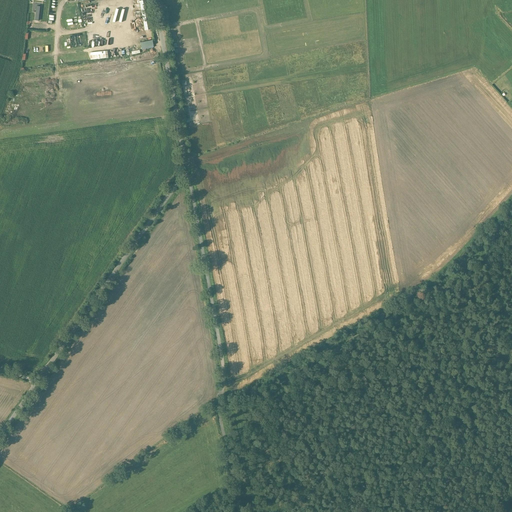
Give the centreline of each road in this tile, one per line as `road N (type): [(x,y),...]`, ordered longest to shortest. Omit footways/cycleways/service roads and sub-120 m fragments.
road 1 (unclassified): [(0,433),(185,171)]
road 2 (unclassified): [(185,171),(223,386)]
road 3 (unclassified): [(185,171),(154,0)]
road 4 (track): [(223,386),(218,404),(239,511)]
